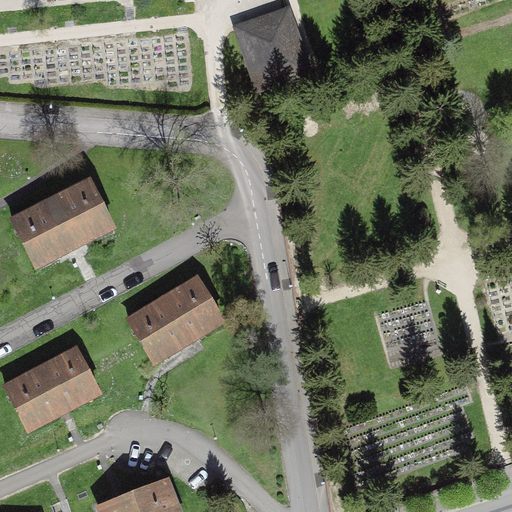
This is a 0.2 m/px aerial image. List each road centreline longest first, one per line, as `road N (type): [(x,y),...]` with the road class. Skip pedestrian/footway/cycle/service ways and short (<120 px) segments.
road 1 (residential): [(274,511),(188,440),(130,437),(0,491)]
road 2 (residential): [(256,209),(310,511)]
road 3 (residential): [(0,124),(216,148),(244,165),(256,209)]
road 4 (residential): [(256,209),(0,348)]
